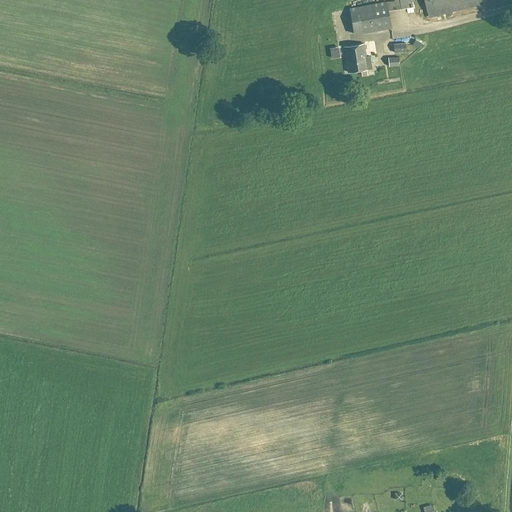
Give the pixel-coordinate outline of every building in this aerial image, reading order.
[(424,0),(429,17),(494,0),(493,0),(424,0)] [(392,27),(387,2),(350,9),(354,34),(392,27)] [(348,72),(372,68),(370,56),(367,56),(365,43),(344,47),(348,72)] [(395,53),(407,52),(406,43),(394,44),(395,53)] [(389,66),(400,66),(399,56),(388,57),(389,66)]
